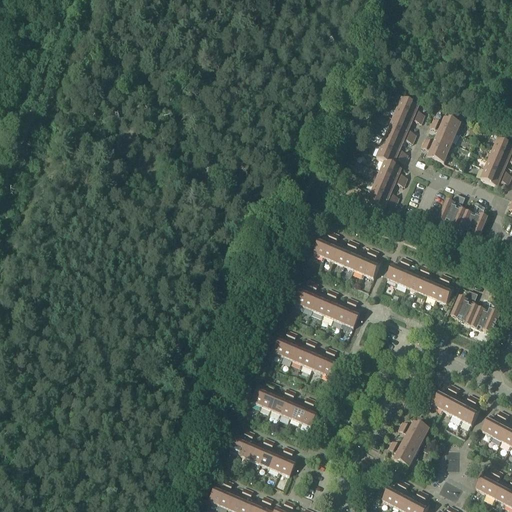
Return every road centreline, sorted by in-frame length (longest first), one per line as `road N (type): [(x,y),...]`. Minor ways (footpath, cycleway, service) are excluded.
road 1 (unknown): [(158,0),(143,31),(115,191),(119,244),(111,296),(26,511)]
road 2 (track): [(36,107),(301,207)]
road 3 (tertiary): [(341,511),(345,470),(399,363),(435,356),(491,387)]
road 4 (track): [(397,0),(301,207)]
road 5 (track): [(301,207),(209,413)]
road 6 (track): [(301,207),(511,289)]
road 7 (residential): [(511,242),(497,236),(505,207),(434,178)]
